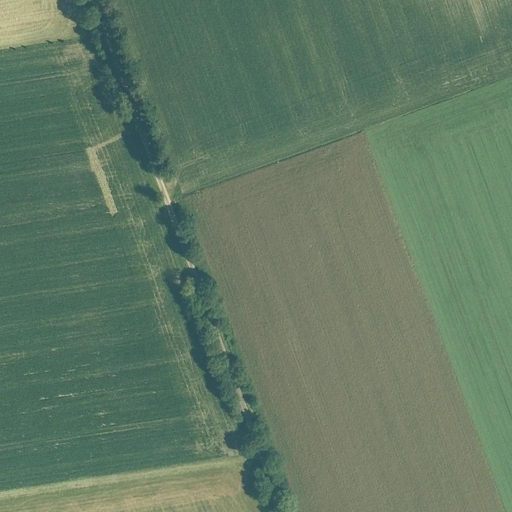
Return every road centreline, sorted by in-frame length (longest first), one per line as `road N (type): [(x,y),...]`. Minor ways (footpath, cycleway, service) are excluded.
road 1 (residential): [(282,511),(94,0)]
road 2 (track): [(0,493),(261,454)]
